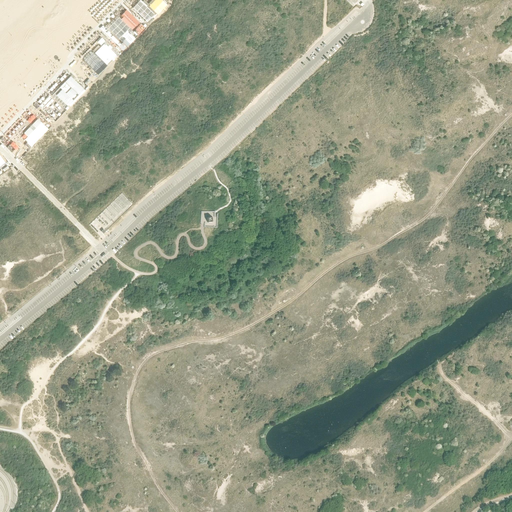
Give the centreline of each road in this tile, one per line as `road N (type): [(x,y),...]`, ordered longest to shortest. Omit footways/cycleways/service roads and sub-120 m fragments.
road 1 (track): [(133,435),(131,385),(151,355),(247,325),(288,303),(330,265),(420,221),(511,114)]
road 2 (unknown): [(0,322),(326,31),(327,0)]
road 3 (unknown): [(87,511),(56,436),(0,427)]
